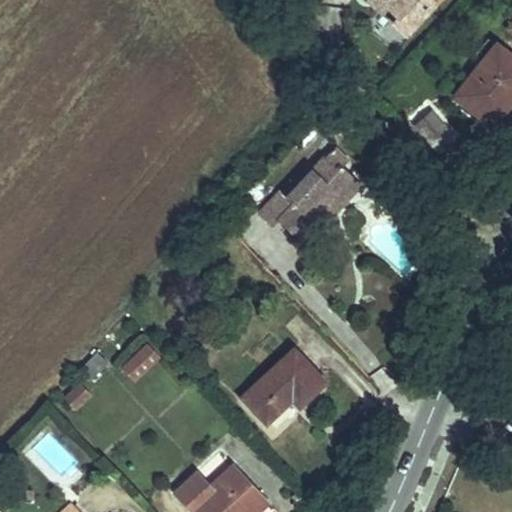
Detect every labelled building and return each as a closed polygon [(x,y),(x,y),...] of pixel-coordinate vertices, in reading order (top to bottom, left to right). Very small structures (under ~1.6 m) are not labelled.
[(381,11),(395,23),(415,0),(381,0),(387,5),(381,11)] [(511,18),(503,29),(511,36),(511,18)] [(511,69),(511,39),(488,24),(449,81),(490,110),(511,77),(511,73),(510,72),(511,69)] [(425,98),(407,116),(433,142),(451,124),(425,98)] [(259,211),(265,205),(294,234),(311,218),(304,211),(317,199),(315,198),(345,167),(328,150),(325,154),(313,142),(302,152),(300,150),(272,177),(270,175),(247,199),(259,211)] [(414,201),(397,182),(384,194),(400,213),(414,201)] [(311,360),(278,326),(228,375),(254,401),(275,381),(272,378),(278,373),(287,382),(311,360)] [(134,383),(159,358),(144,343),(119,368),(134,383)] [(80,385),(62,398),(72,411),(90,397),(80,385)] [(250,472),(213,436),(167,482),(197,511),(217,511),(219,510),(215,506),(250,472)] [(43,472),(17,501),(27,511),(131,511),(115,496),(98,511),(88,511),(83,507),(77,511),(63,511),(60,508),(69,498),(43,472)]
